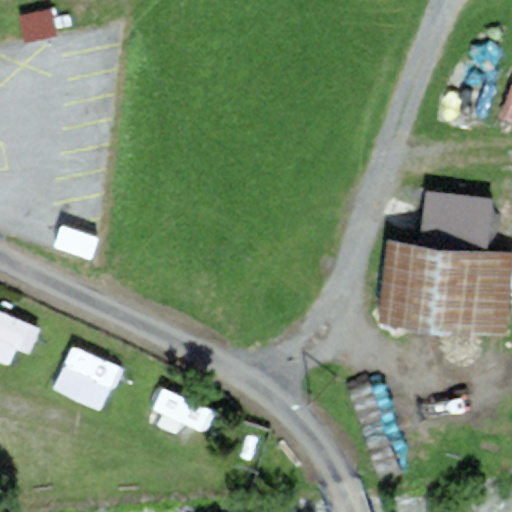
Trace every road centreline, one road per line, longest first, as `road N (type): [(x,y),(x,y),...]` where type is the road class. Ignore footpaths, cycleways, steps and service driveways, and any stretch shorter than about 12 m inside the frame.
road 1 (unclassified): [(345,511),(303,425),(260,388),(0,258)]
road 2 (track): [(444,0),(337,302),(314,339),(260,388)]
